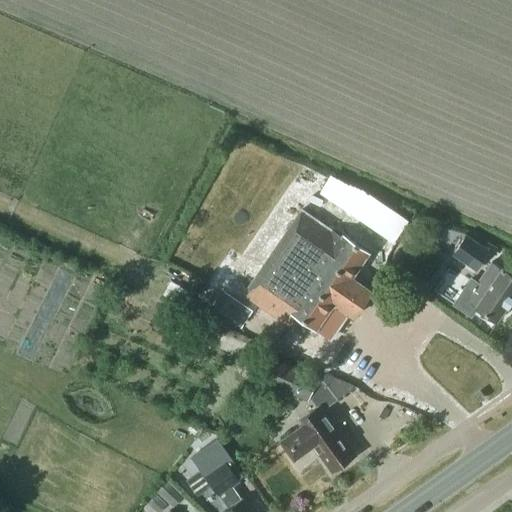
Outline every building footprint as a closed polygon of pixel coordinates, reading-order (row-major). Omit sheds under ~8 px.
[(339,205),(352,186),(331,176),(320,192),(339,205)] [(380,202),(366,223),(393,241),(408,220),(380,202)] [(289,325),(296,315),(316,328),(333,303),(353,317),(371,290),(351,277),(368,252),(342,234),(341,236),(301,209),(243,293),(289,325)] [(491,250),(468,234),(453,254),(477,271),(491,250)] [(502,268),(492,261),(466,298),(476,305),(476,306),(497,320),(511,297),(511,273),(503,267),(502,268)] [(244,313),(222,298),(215,309),(237,324),(244,313)] [(318,452),(320,451),(333,469),(354,454),(342,437),(343,436),(336,426),(334,427),(323,411),(336,401),(332,395),(322,380),(317,373),(305,367),(255,344),(247,360),(256,364),(251,375),(301,398),(311,411),(302,417),(305,421),(281,439),(295,457),(313,444),(318,452)] [(327,369),(322,380),(332,395),(336,401),(355,387),(350,380),(327,369)] [(251,511),(242,498),(240,499),(230,486),(239,480),(224,459),(204,474),(228,507),(222,511),(251,511)] [(157,490),(173,505),(183,495),(167,480),(157,490)] [(158,511),(167,502),(157,493),(143,508),(147,511),(158,511)]
